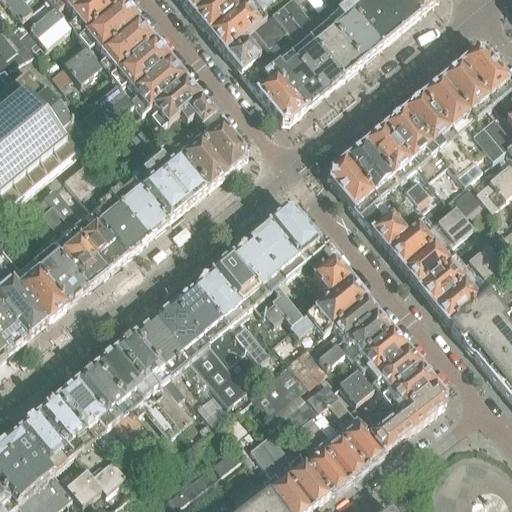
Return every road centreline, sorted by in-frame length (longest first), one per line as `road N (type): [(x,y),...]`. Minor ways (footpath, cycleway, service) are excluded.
road 1 (residential): [(0,410),(285,177)]
road 2 (residential): [(285,177),(481,412)]
road 3 (residential): [(285,177),(477,21)]
road 4 (residential): [(142,0),(285,177)]
road 5 (residential): [(353,511),(481,412)]
